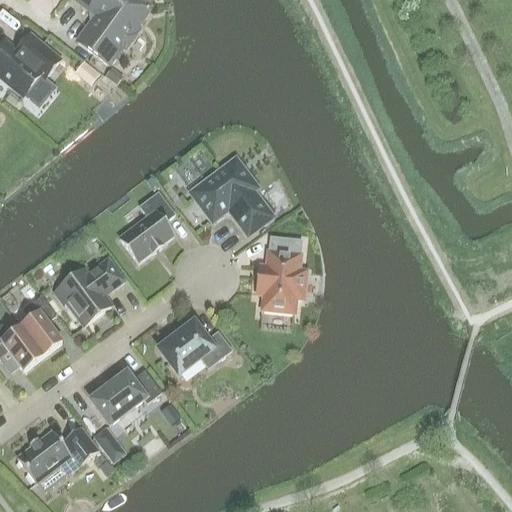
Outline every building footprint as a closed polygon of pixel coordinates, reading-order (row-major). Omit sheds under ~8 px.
[(78,45),(108,68),(123,48),(126,50),(134,39),(131,37),(151,10),(145,6),(147,3),(142,0),(75,0),(75,1),(97,18),(78,45)] [(46,82),(61,63),(31,38),(16,55),(5,45),(0,50),(0,80),(24,100),(42,78),(46,82)] [(101,76),(85,64),(76,75),(91,88),(101,76)] [(124,79),(113,70),(106,79),(117,87),(124,79)] [(213,224),(222,217),(223,217),(223,215),(232,217),(232,218),(233,218),(248,237),(271,220),(251,194),(256,191),(235,164),(192,197),(213,224)] [(158,191),(151,181),(147,184),(154,194),(158,191)] [(147,221),(119,242),(138,266),(151,256),(152,257),(163,250),(162,248),(174,239),(164,227),(175,218),(158,196),(139,210),(147,221)] [(260,270),(257,298),(264,299),(262,314),(294,317),(296,302),(303,303),(306,275),(299,274),(302,244),(270,241),(267,271),(260,270)] [(85,329),(111,310),(104,300),(125,284),(108,262),(87,278),(84,274),(55,296),(64,307),(66,305),(85,329)] [(30,323),(20,331),(43,361),(62,346),(47,327),(56,320),(41,299),(22,313),(30,323)] [(207,344),(194,327),(159,354),(178,379),(201,362),(208,372),(232,354),(218,335),(207,344)] [(43,361),(20,331),(10,339),(2,328),(0,329),(0,362),(9,356),(23,375),(43,361)] [(131,384),(126,378),(91,405),(110,429),(144,404),(147,408),(161,397),(145,375),(131,384)] [(171,408),(164,413),(173,426),(181,421),(171,408)] [(84,432),(73,440),(62,448),(52,435),(38,446),(37,445),(30,450),(31,452),(17,462),(36,488),(65,466),(73,476),(90,462),(101,454),(84,432)] [(94,441),(104,454),(116,445),(106,432),(94,441)]
